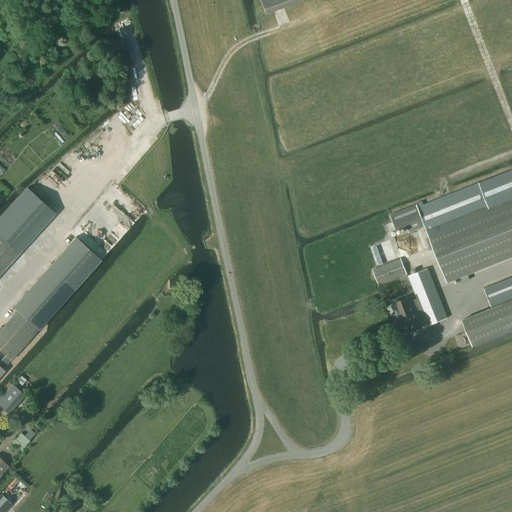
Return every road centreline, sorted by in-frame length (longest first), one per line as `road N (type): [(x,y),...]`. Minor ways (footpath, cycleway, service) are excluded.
road 1 (unclassified): [(196,511),(249,452),(259,418),(173,0)]
road 2 (track): [(355,1),(235,48),(195,110)]
road 3 (track): [(511,134),(464,0)]
